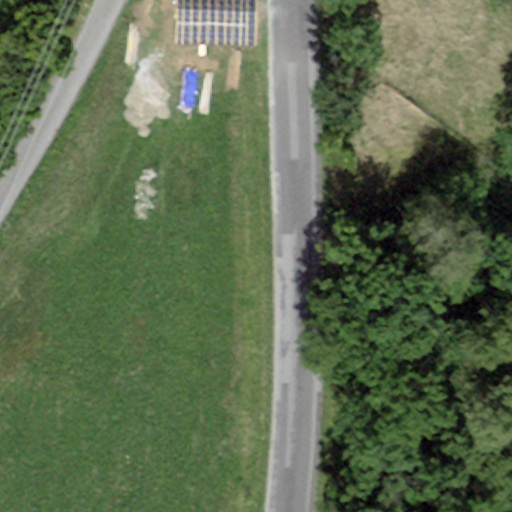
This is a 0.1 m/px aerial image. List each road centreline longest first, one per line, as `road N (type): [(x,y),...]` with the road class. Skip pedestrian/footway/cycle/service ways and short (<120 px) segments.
road 1 (unclassified): [(300,0),(307,308),(301,511)]
road 2 (track): [(120,0),(0,214)]
